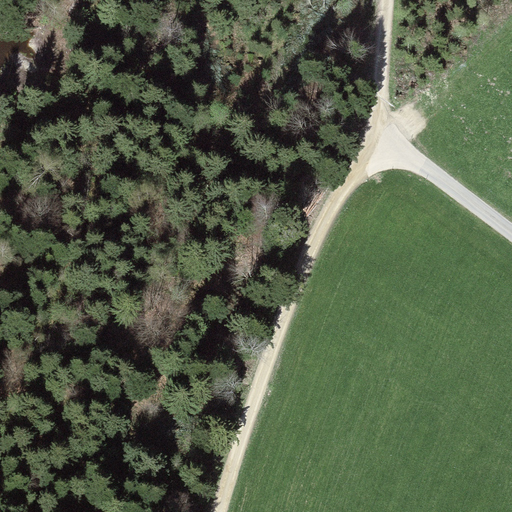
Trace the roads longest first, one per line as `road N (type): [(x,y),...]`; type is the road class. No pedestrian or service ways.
road 1 (track): [(232,511),(292,297),(377,132)]
road 2 (track): [(511,232),(377,132)]
road 3 (track): [(377,132),(385,0)]
